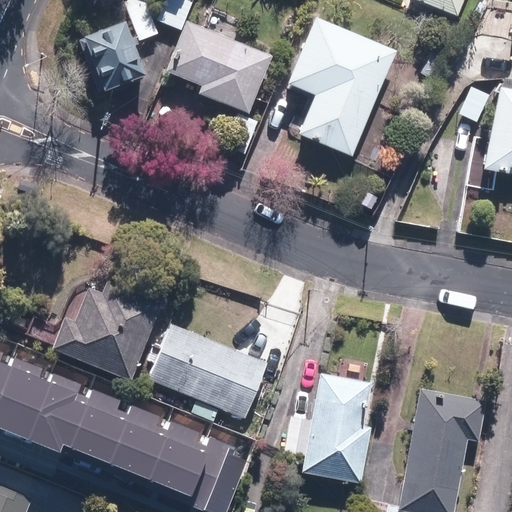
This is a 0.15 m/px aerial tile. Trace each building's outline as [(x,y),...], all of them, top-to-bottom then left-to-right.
[(143,0),(128,0),(123,2),(138,40),(156,33),(143,0)] [(189,1),(185,0),(164,0),(156,20),(178,28),(189,1)] [(411,0),(454,16),(460,0),(411,0)] [(299,132),(352,154),(396,51),(316,17),(288,83),(315,95),(299,132)] [(196,93),(247,113),(270,55),(183,21),(163,71),(199,85),(196,93)] [(142,74),(122,22),(80,37),(100,90),(142,74)] [(489,95),(467,85),(454,114),(475,124),(489,95)] [(511,172),(511,89),(496,87),(483,168),(511,172)] [(243,153),(255,121),(236,114),(224,146),(243,153)] [(156,299),(105,278),(100,292),(86,286),(73,320),(62,316),(49,347),(129,379),(155,314),(151,312),(156,299)] [(266,363),(168,322),(145,377),(243,418),(266,363)] [(0,395),(12,367),(0,361),(0,360),(3,353),(0,351),(0,395)] [(43,369),(15,358),(12,367),(0,395),(0,427),(28,439),(50,383),(39,379),(43,369)] [(369,382),(318,372),(309,419),(289,415),(282,450),(303,454),(299,471),(344,479),(358,482),(368,426),(361,425),(369,382)] [(54,373),(50,383),(28,439),(60,452),(63,445),(70,448),(89,398),(78,394),(82,384),(54,373)] [(475,440),(482,398),(417,387),(395,507),(425,511),(450,511),(464,438),(475,440)] [(93,389),(89,398),(70,448),(109,463),(128,414),(117,410),(121,400),(93,389)] [(132,405),(128,414),(109,463),(148,478),(167,431),(156,427),(161,416),(132,405)] [(171,421),(167,431),(148,478),(186,494),(205,447),(195,443),(200,432),(171,421)] [(208,448),(205,447),(186,494),(193,497),(190,504),(208,511),(227,511),(248,460),(236,455),(238,449),(212,439),(208,448)] [(24,511),(31,497),(0,485),(0,511),(24,511)]
